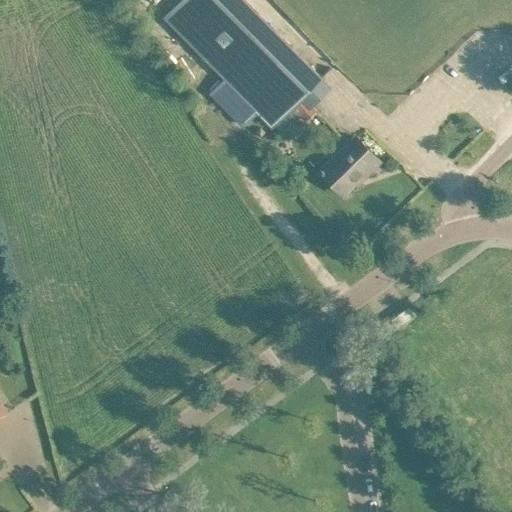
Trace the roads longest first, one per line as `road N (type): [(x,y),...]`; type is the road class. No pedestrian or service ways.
road 1 (residential): [(124,468),(301,337)]
road 2 (residential): [(301,337),(408,257),(465,230)]
road 3 (residential): [(301,337),(343,395),(361,511)]
